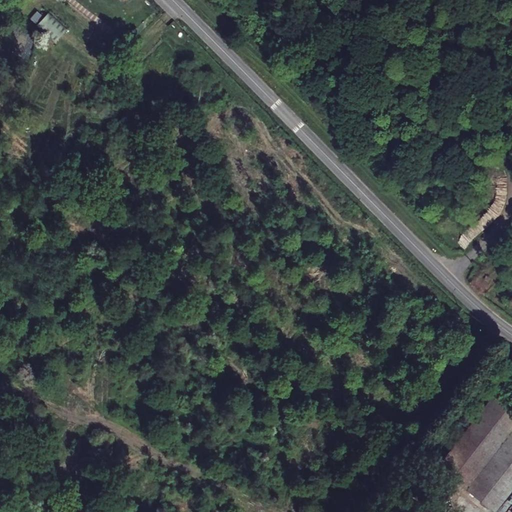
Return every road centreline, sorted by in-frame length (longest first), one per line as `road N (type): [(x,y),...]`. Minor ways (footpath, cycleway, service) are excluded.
road 1 (tertiary): [(172,0),(511,334)]
road 2 (track): [(354,511),(499,325)]
